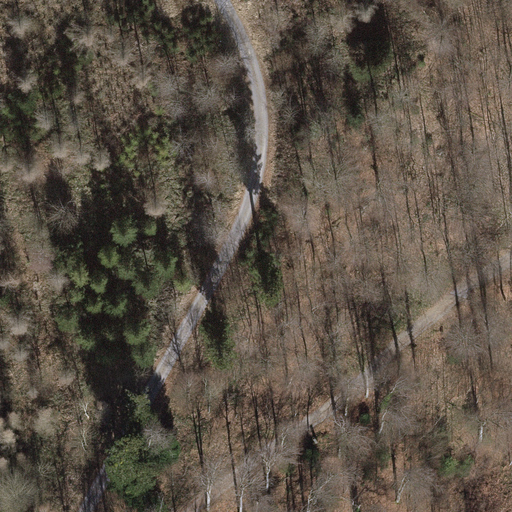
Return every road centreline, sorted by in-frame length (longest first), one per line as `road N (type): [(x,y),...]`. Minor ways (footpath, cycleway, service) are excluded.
road 1 (track): [(90,511),(211,292),(253,194),(264,135),(260,86),(219,0)]
road 2 (track): [(511,258),(457,290),(359,387),(274,444),(198,511)]
